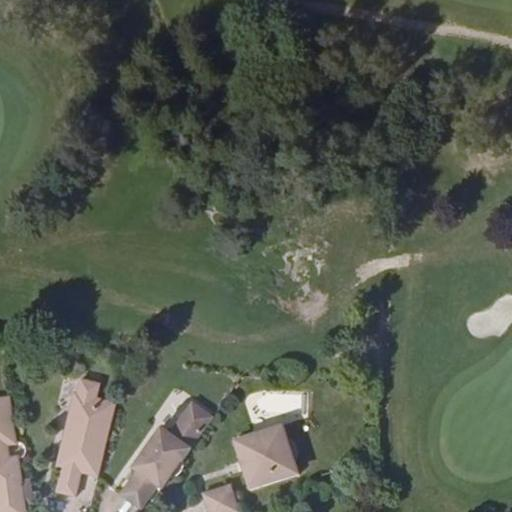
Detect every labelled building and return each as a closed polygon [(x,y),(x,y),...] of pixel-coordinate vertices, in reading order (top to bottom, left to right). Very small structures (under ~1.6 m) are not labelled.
[(98,479),(116,403),(96,399),(100,385),(81,380),(78,394),(73,395),(63,435),(74,437),(72,446),(65,444),(58,469),(61,470),(55,493),(75,499),(82,474),(98,479)] [(16,442),(10,397),(0,398),(0,511),(25,511),(19,460),(19,457),(9,458),(8,446),(17,445),(16,442)] [(184,461),(214,418),(192,403),(170,435),(161,429),(149,446),(151,447),(146,454),(144,452),(132,469),(141,476),(125,499),(143,511),(147,511),(172,478),(184,461)] [(298,476),(282,427),(234,443),(250,492),(298,476)] [(238,511),(230,486),(202,495),(206,511),(238,511)]
